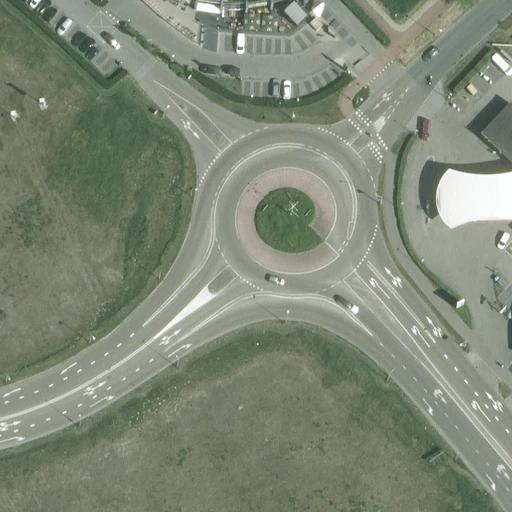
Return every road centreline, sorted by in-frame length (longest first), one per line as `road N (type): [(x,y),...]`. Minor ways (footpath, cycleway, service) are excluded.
road 1 (tertiary): [(118,365),(167,357),(237,316),(266,309),(324,316),(393,359)]
road 2 (tertiary): [(217,171),(194,253),(136,320),(118,365)]
road 3 (tertiary): [(393,359),(511,494)]
road 4 (tertiary): [(118,365),(228,294),(270,283)]
road 5 (tertiary): [(225,232),(199,282),(118,365)]
road 6 (tertiary): [(511,438),(411,314)]
road 7 (unclassified): [(265,137),(242,132),(146,72)]
road 8 (tertiary): [(0,420),(118,365)]
road 9 (tertiary): [(350,257),(339,240),(338,186),(323,168),(297,157)]
road 10 (unclassified): [(411,84),(502,0)]
road 11 (unclassified): [(146,72),(217,171)]
road 12 (tertiary): [(307,284),(343,295),(378,330),(393,359)]
